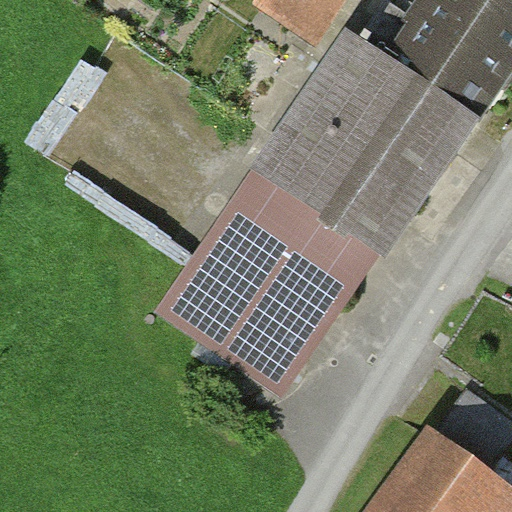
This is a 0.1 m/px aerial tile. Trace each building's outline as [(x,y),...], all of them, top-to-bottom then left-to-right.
[(382,273),(511,83),(511,17),(486,0),(430,0),(384,67),(344,40),(247,181),(376,269),(382,273)] [(259,0),(251,13),(315,54),(350,0),(259,0)] [(87,60),(34,135),(56,150),(110,76),(87,60)] [(376,269),(247,181),(154,316),(284,404),(376,269)] [(511,491),(429,433),(373,511),(504,511),(511,502),(511,491)]
